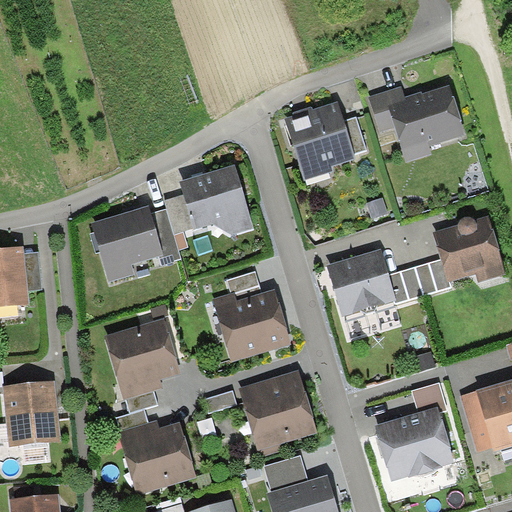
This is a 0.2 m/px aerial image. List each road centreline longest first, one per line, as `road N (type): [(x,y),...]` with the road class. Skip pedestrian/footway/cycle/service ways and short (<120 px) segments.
road 1 (residential): [(368,511),(263,141),(248,113)]
road 2 (residential): [(0,218),(58,208),(248,113)]
road 3 (residential): [(248,113),(438,37)]
